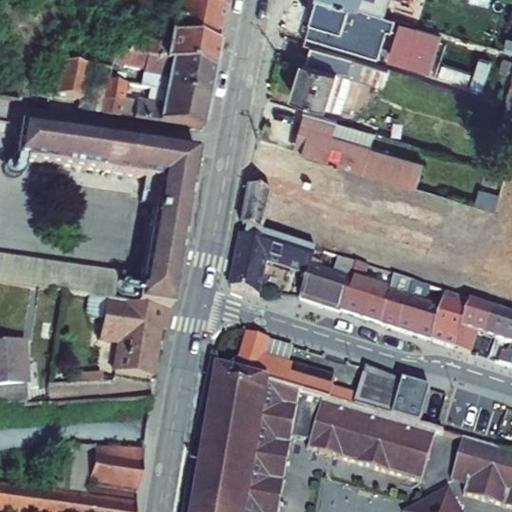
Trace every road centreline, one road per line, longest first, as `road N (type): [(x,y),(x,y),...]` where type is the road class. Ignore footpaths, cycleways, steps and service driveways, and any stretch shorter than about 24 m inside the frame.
road 1 (residential): [(197,303),(398,365),(438,364),(511,388)]
road 2 (secondary): [(258,0),(197,303)]
road 3 (secondary): [(197,303),(158,511)]
